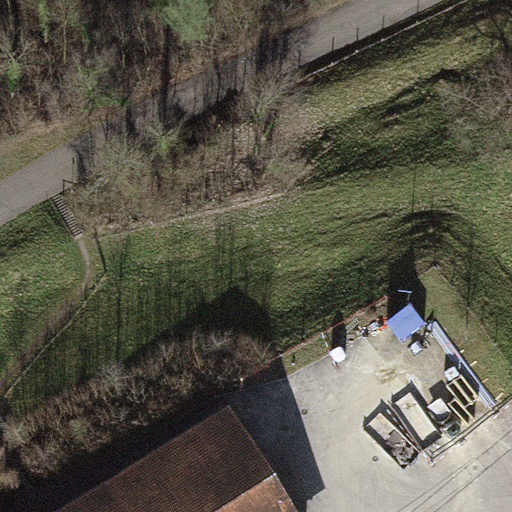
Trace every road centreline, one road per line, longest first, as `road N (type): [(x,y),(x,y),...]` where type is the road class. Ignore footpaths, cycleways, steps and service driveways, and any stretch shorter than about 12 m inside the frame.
road 1 (unclassified): [(0,208),(401,0)]
road 2 (unclassified): [(511,493),(479,465),(282,397)]
